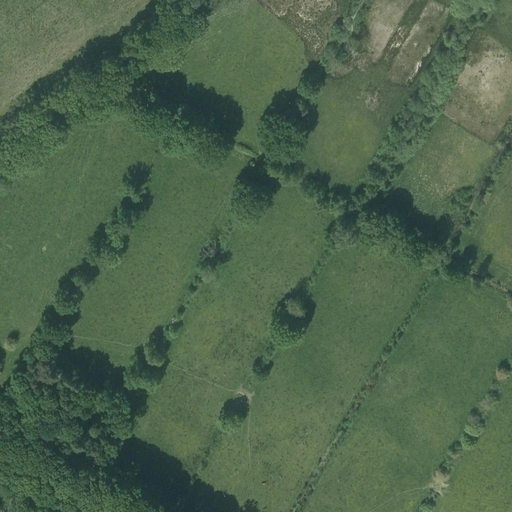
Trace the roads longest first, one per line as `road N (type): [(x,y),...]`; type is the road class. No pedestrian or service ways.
road 1 (track): [(0,155),(206,0)]
road 2 (track): [(0,430),(153,511)]
